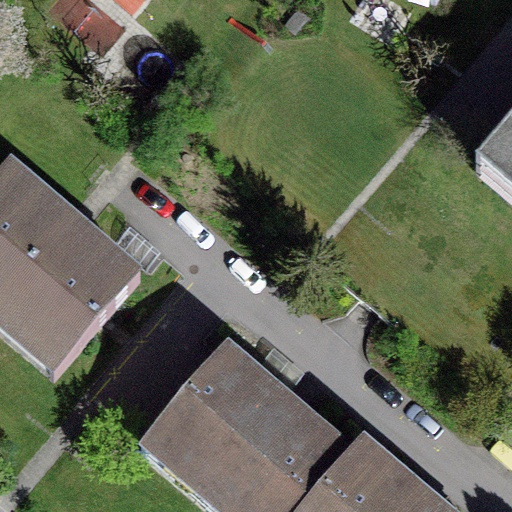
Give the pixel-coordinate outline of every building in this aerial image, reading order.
[(511,32),(464,85),(487,105),(511,78),(511,32)] [(511,138),(484,171),(511,194),(511,138)] [(0,320),(61,372),(136,284),(11,177),(0,190),(0,320)] [(226,360),(152,449),(226,511),(312,511),(352,465),(226,360)] [(432,511),(362,453),(352,465),(312,511),(432,511)]
